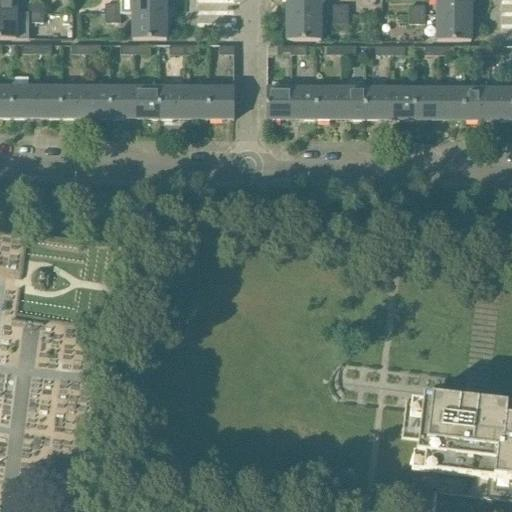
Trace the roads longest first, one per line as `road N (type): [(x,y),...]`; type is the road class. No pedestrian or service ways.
road 1 (residential): [(511,170),(247,164)]
road 2 (residential): [(247,164),(0,157)]
road 3 (residential): [(247,164),(245,0)]
